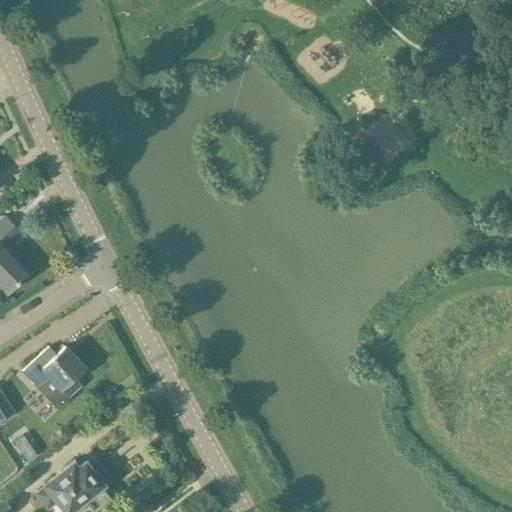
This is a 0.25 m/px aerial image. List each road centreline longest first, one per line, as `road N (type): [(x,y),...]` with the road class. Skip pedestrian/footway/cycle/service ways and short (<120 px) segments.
road 1 (tertiary): [(245,511),(107,267)]
road 2 (tertiary): [(107,267),(15,71)]
road 3 (residential): [(0,337),(107,267)]
